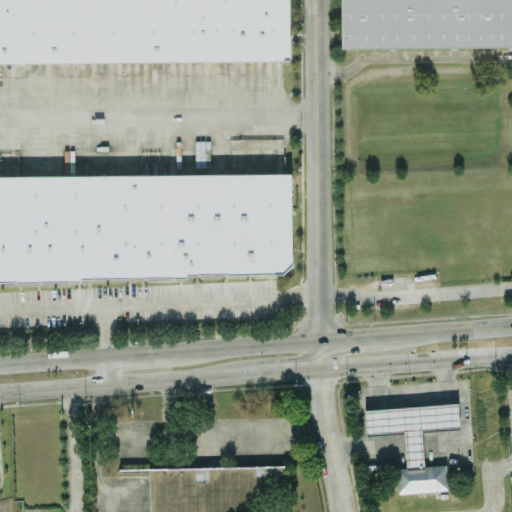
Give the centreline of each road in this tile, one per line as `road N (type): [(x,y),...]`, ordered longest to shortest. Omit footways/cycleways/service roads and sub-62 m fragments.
road 1 (residential): [(314,341),(313,0)]
road 2 (secondary): [(0,391),(317,366)]
road 3 (secondary): [(511,323),(314,341)]
road 4 (secondary): [(317,366),(511,353)]
road 5 (secondary): [(314,341),(173,351)]
